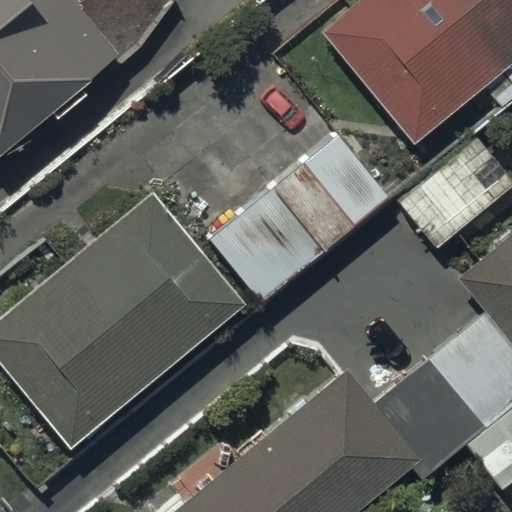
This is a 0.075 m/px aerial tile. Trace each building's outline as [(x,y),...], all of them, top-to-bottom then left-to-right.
[(74,0),(0,0),(0,138),(43,103),(51,112),(82,85),(75,76),(112,45),(74,0)] [(498,62),(448,0),(344,0),(317,22),(408,135),(498,62)] [(511,0),(448,0),(498,62),(511,50),(511,0)] [(269,180),(321,242),(385,189),(333,127),(269,180)] [(256,295),(321,242),(269,180),(204,234),(256,295)] [(61,254),(154,366),(240,295),(146,183),(61,254)] [(511,224),(453,274),(511,344),(511,224)] [(0,304),(0,362),(65,440),(154,366),(61,254),(0,304)] [(160,511),(341,511),(416,451),(342,362),(160,511)] [(446,511),(437,500),(422,511),(446,511)]
